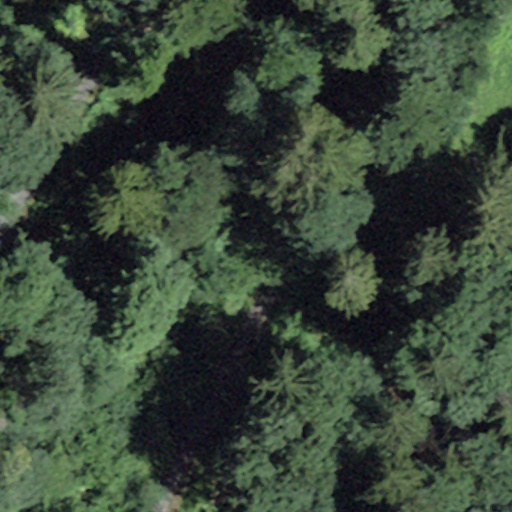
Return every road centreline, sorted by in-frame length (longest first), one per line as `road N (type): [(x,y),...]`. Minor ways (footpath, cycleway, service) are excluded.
road 1 (track): [(434,0),(263,295),(193,434),(167,511)]
road 2 (track): [(112,0),(96,11),(0,178)]
